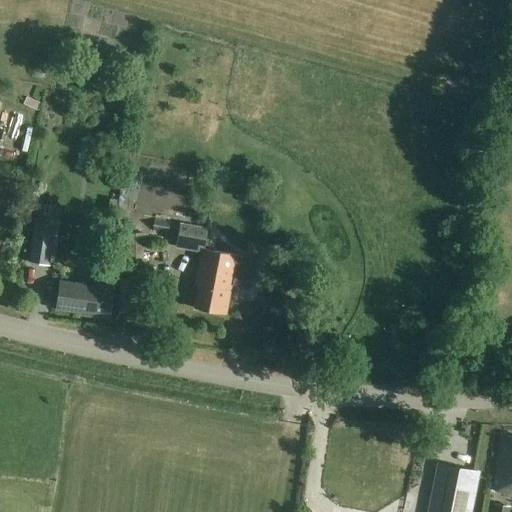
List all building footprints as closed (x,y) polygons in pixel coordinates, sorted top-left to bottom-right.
[(78,157),(75,170),(85,172),(88,159),(78,157)] [(50,266),(57,222),(41,219),(43,205),(38,205),(30,263),(50,266)] [(250,289),(255,266),(238,263),(239,257),(205,250),(207,239),(198,237),(180,233),(176,251),(203,257),(197,285),(202,286),(197,310),(227,316),(233,285),(250,289)] [(150,253),(144,253),(144,234),(122,234),(122,266),(150,265),(150,253)] [(114,289),(116,275),(95,273),(93,286),(61,282),(57,310),(110,317),(114,289)] [(146,315),(148,282),(124,281),(122,313),(146,315)] [(511,438),(506,437),(496,490),(511,492),(511,438)] [(469,511),(477,474),(446,468),(436,511),(469,511)] [(355,483),(355,503),(364,504),(365,483),(355,483)] [(370,509),(386,511),(389,500),(373,497),(370,509)]
